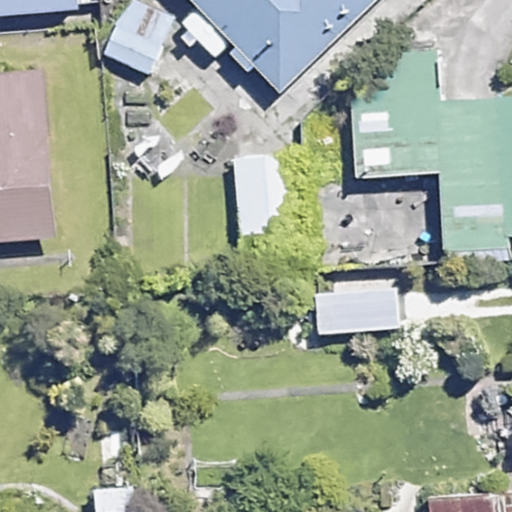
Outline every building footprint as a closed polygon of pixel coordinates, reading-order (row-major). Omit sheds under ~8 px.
[(198,0),(272,81),(361,0),(198,0)] [(173,28),(131,4),(101,56),(143,80),(173,28)] [(0,237),(56,232),(40,85),(0,89),(0,237)] [(511,92),(374,100),(378,178),(448,174),(452,237),(511,233),(511,92)] [(295,163),(233,166),(238,266),(301,263),(295,163)] [(395,278),(314,283),(318,342),(399,337),(395,278)]
